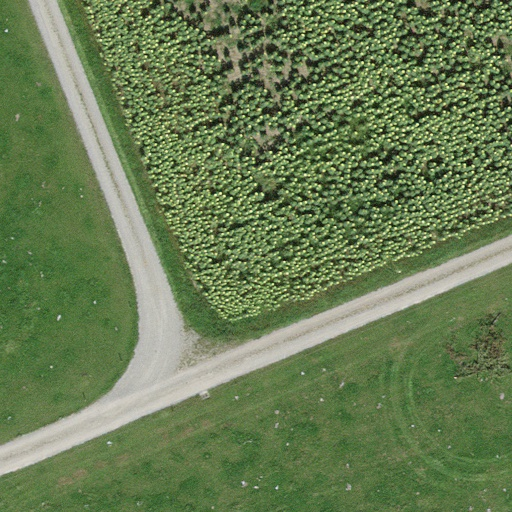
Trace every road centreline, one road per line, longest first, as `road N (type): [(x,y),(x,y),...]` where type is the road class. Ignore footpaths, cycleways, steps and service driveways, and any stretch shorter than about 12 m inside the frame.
road 1 (track): [(0,449),(162,372),(511,234)]
road 2 (track): [(26,0),(162,372)]
